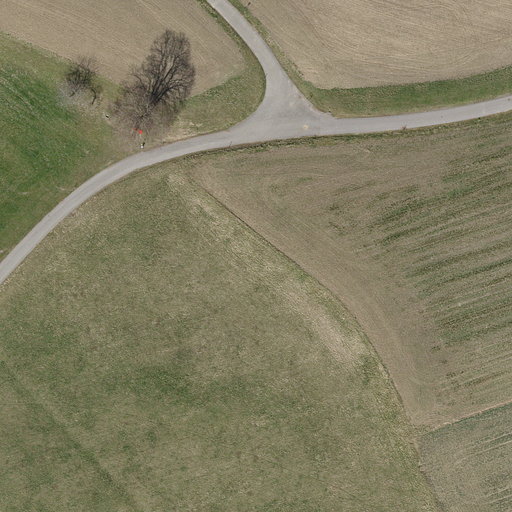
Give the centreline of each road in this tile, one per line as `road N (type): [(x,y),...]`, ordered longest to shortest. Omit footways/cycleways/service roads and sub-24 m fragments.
road 1 (track): [(511,105),(415,124),(225,140),(137,161),(70,200),(0,273)]
road 2 (track): [(295,133),(262,51),(217,0)]
